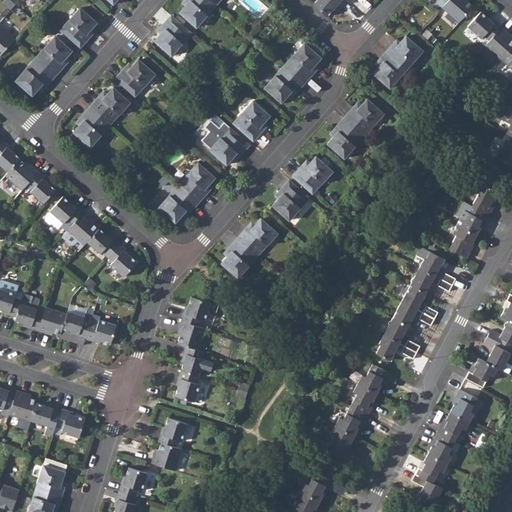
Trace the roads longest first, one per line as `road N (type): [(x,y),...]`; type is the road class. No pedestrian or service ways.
road 1 (residential): [(511,240),(430,381),(368,511)]
road 2 (residential): [(182,263),(338,94),(348,51)]
road 3 (residential): [(38,134),(182,263)]
road 4 (residential): [(38,134),(154,0)]
road 5 (residential): [(129,383),(0,340)]
road 6 (residential): [(129,383),(159,296),(182,263)]
road 7 (residential): [(0,365),(122,404)]
